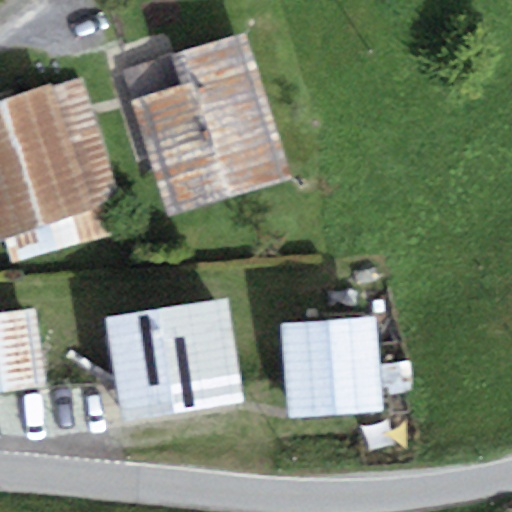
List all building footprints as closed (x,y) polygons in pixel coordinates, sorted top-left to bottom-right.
[(186,101),(144,112),(175,229),(294,198),(254,47),(177,68),(186,101)] [(81,93),(0,118),(0,243),(0,245),(117,208),(81,93)] [(226,304),(111,322),(128,427),(243,408),(226,304)] [(39,321),(0,326),(0,399),(49,393),(39,321)] [(381,333),(296,336),(299,416),(383,413),(381,333)]
